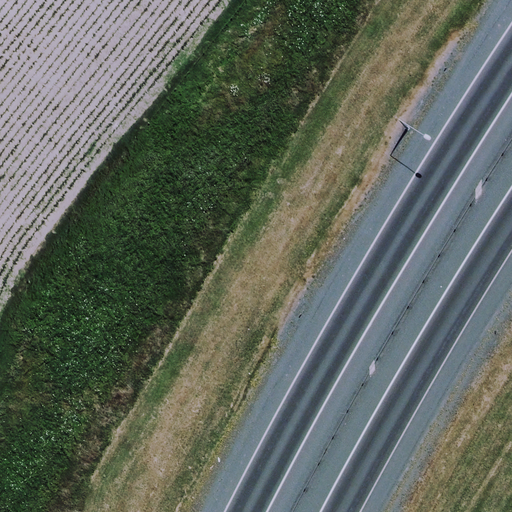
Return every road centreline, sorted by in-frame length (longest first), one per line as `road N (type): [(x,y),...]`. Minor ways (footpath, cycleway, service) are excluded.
road 1 (primary): [(239,511),(308,346),(511,44)]
road 2 (primary): [(511,239),(357,511)]
